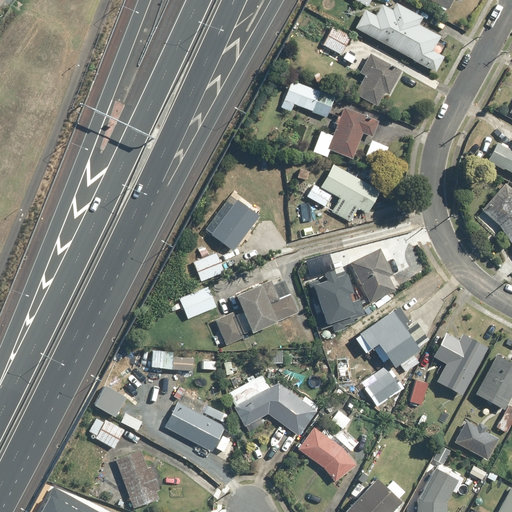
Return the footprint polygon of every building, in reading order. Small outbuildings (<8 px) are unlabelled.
[(425,0),(446,11),(451,0),(425,0)] [(364,9),(354,29),(435,74),(443,58),(432,52),(439,38),(418,26),(422,19),(395,4),(392,10),(382,5),(376,16),(364,9)] [(352,37),(334,25),(320,47),(338,58),(352,37)] [(401,71),(369,54),(359,74),(362,76),(353,95),(376,107),(384,93),(388,95),(401,71)] [(286,90),(282,99),(324,118),(333,98),(282,75),(277,86),(286,90)] [(379,124),(342,109),(331,136),(321,132),(313,152),(324,157),(326,151),(349,161),(361,134),(373,139),(379,124)] [(511,152),(496,144),(486,160),(511,174),(511,152)] [(378,192),(331,165),(318,187),(312,184),(304,197),(323,208),(331,196),(337,199),(329,212),(349,224),(357,210),(365,214),(378,192)] [(300,168),(295,177),(305,182),(310,173),(300,168)] [(511,261),(511,191),(503,184),(479,211),(498,227),(511,248),(511,254),(508,256),(511,261)] [(256,216),(235,201),(210,236),(231,251),(256,216)] [(356,288),(359,287),(368,303),(394,290),(388,278),(394,275),(380,248),(350,263),(355,272),(349,275),(356,288)] [(223,271),(215,253),(192,263),(200,281),(223,271)] [(343,274),(311,285),(327,330),(359,319),(352,299),(347,301),(345,295),(350,294),(343,274)] [(240,310),(215,320),(225,345),(299,314),(291,293),(277,299),(269,281),(234,295),(240,310)] [(182,307),(187,320),(216,308),(208,287),(167,303),(171,312),(182,307)] [(403,333),(401,331),(409,325),(394,305),(378,317),(380,320),(357,336),(367,350),(373,345),(391,370),(396,366),(402,374),(417,363),(412,356),(417,352),(415,349),(430,339),(418,322),(403,333)] [(460,396),(486,348),(461,335),(458,341),(444,334),(431,359),(443,365),(434,382),(460,396)] [(511,361),(496,354),(475,397),(503,411),(511,393),(511,361)] [(190,359),(171,357),(170,373),(189,374),(190,359)] [(216,362),(200,361),(200,370),(216,371),(216,362)] [(400,388),(389,372),(364,389),(375,405),(400,388)] [(263,378),(227,393),(241,426),(267,415),(297,437),(318,408),(304,398),(301,402),(274,384),(269,392),(263,378)] [(420,408),(426,384),(414,381),(408,405),(420,408)] [(178,403),(164,428),(209,453),(212,447),(223,453),(232,437),(222,431),(224,428),(178,403)] [(205,403),(200,412),(221,424),(226,416),(205,403)] [(511,422),(511,407),(508,405),(495,428),(506,434),(511,422)] [(340,409),(330,419),(341,429),(350,420),(340,409)] [(86,436),(114,449),(123,429),(96,416),(86,436)] [(474,427),(464,421),(452,442),(486,462),(498,440),(483,431),(485,428),(476,423),(474,427)] [(315,427),(295,447),(335,485),(355,464),(315,427)] [(340,430),(332,439),(347,454),(355,446),(340,430)] [(140,451),(115,460),(132,507),(157,498),(140,451)] [(456,480),(434,467),(413,505),(412,511),(443,511),(443,502),(456,480)] [(382,489),(373,481),(342,511),(389,511),(398,503),(395,500),(403,492),(391,480),(382,489)] [(511,511),(511,486),(496,511),(511,511)] [(100,511),(55,487),(41,511),(100,511)]
